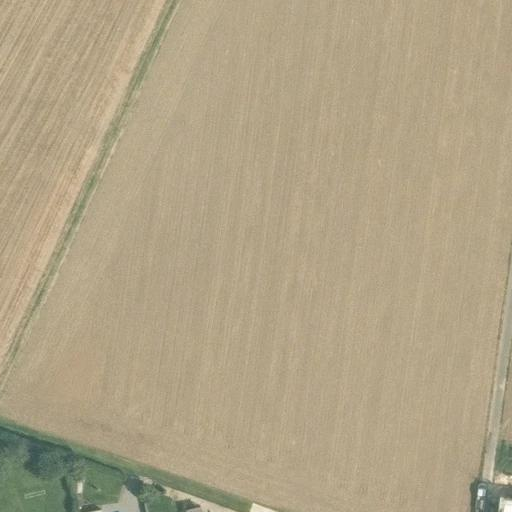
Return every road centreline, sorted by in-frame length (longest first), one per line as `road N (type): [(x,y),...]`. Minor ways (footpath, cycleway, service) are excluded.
road 1 (track): [(170,0),(0,380)]
road 2 (track): [(0,418),(250,509)]
road 3 (track): [(483,511),(511,312)]
